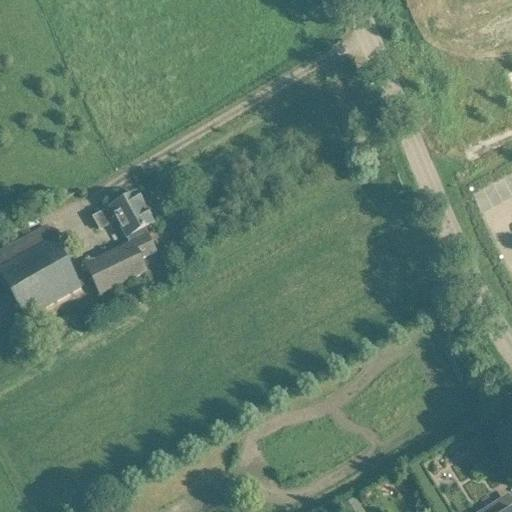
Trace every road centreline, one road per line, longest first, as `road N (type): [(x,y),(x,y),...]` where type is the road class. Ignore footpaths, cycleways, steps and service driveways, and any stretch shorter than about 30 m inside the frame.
road 1 (tertiary): [(511,353),(467,277),(352,0)]
road 2 (track): [(353,483),(511,387)]
